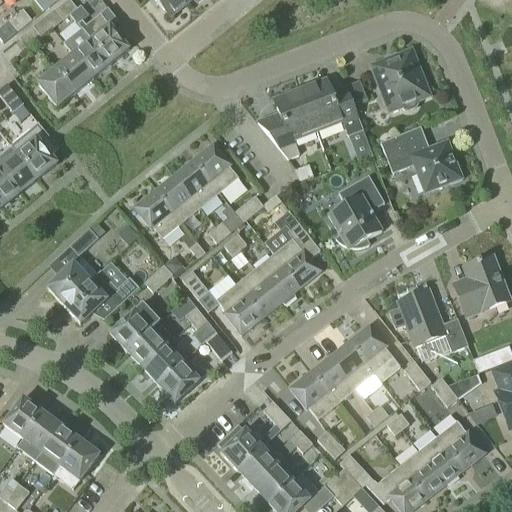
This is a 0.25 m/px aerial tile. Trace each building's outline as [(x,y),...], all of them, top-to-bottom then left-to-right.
[(61,0),(39,0),(37,2),(45,13),(61,0)] [(151,0),(169,21),(189,5),(185,0),(151,0)] [(68,2),(61,8),(70,19),(77,13),(68,2)] [(70,19),(61,8),(54,14),(63,24),(70,19)] [(81,33),(91,44),(90,44),(110,68),(129,53),(110,30),(117,24),(107,12),(86,29),(82,24),(77,28),(81,33)] [(23,14),(15,20),(24,30),(31,25),(23,14)] [(17,36),(24,30),(15,20),(8,25),(17,36)] [(33,31),(26,37),(34,47),(41,41),(33,31)] [(81,33),(63,47),(73,58),(92,83),(110,68),(90,44),(91,44),(81,33)] [(27,53),(34,47),(26,37),(18,42),(27,53)] [(389,115),(401,110),(403,114),(407,115),(415,112),(417,108),(416,104),(427,100),(423,89),(426,88),(422,77),(419,78),(410,56),(372,71),(382,96),(379,97),(383,106),(385,105),(389,115)] [(73,58),(55,73),(74,97),(92,83),(73,58)] [(56,112),(74,97),(55,73),(36,88),(56,112)] [(347,140),(362,134),(347,94),(335,99),(330,96),(326,84),(299,95),(315,136),(341,125),(347,140)] [(23,109),(6,88),(0,92),(0,101),(12,117),(23,109)] [(287,164),(298,159),(292,144),(315,136),(299,95),(274,105),(278,117),(275,123),(259,129),(287,164)] [(38,127),(9,150),(11,152),(16,158),(16,159),(17,158),(37,184),(57,168),(50,159),(58,153),(38,127)] [(450,188),(462,183),(457,171),(456,171),(446,147),(429,154),(420,131),(380,147),(392,178),(414,169),(425,196),(449,186),(450,188)] [(213,147),(192,164),(218,198),(238,182),(228,171),(230,169),(213,147)] [(11,152),(0,160),(0,173),(19,197),(36,183),(37,184),(17,158),(16,159),(16,158),(11,152)] [(192,164),(173,179),(200,213),(218,198),(192,164)] [(309,169),(295,174),(299,186),(313,181),(309,169)] [(0,210),(2,212),(2,211),(19,197),(0,173),(0,210)] [(173,179),(154,194),(181,228),(200,213),(173,179)] [(345,210),(328,220),(339,240),(334,243),(336,245),(338,247),(341,248),(343,250),(346,251),(348,254),(351,253),(356,253),(360,253),(364,251),(369,249),(366,244),(381,235),(369,216),(384,208),(368,180),(338,197),(345,210)] [(162,243),(181,228),(154,194),(133,211),(150,233),(152,232),(162,243)] [(254,201),(234,217),(242,228),(263,211),(254,201)] [(272,259),(299,293),(321,276),(310,263),(319,255),(298,228),(288,216),(274,228),(280,235),(264,248),(272,259)] [(222,226),(215,232),(223,242),(230,237),(222,226)] [(223,242),(215,232),(208,238),(216,248),(223,242)] [(78,261),(97,242),(88,233),(69,251),(78,261)] [(230,245),(239,255),(246,249),(237,239),(230,245)] [(239,255),(230,245),(223,250),(232,261),(239,255)] [(197,263),(205,257),(196,247),(189,253),(197,263)] [(295,301),(293,298),(299,293),(272,259),(254,274),(281,308),(282,307),(284,310),(295,301)] [(465,321),(508,304),(492,262),(464,272),(468,284),(453,289),(465,321)] [(73,267),(46,292),(63,310),(90,285),(97,278),(82,263),(75,269),(73,267)] [(80,329),(107,303),(110,301),(119,310),(139,292),(129,282),(127,285),(110,267),(100,277),(100,276),(97,278),(90,285),(63,310),(80,329)] [(153,297),(172,279),(163,269),(143,287),(153,297)] [(254,274),(235,289),(262,323),(281,308),(254,274)] [(198,305),(208,296),(192,275),(181,284),(198,305)] [(235,289),(216,304),(225,316),(223,318),(241,340),(262,323),(235,289)] [(399,312),(388,316),(395,333),(405,329),(414,351),(444,339),(451,357),(467,351),(456,323),(441,329),(427,295),(397,307),(399,312)] [(126,357),(127,356),(127,355),(150,334),(158,327),(158,326),(142,308),(134,315),(109,338),(126,357)] [(190,327),(201,319),(195,312),(185,320),(190,327)] [(196,334),(207,326),(201,319),(190,327),(196,334)] [(142,372),(173,343),(158,327),(150,334),(127,355),(127,356),(142,372)] [(347,345),(374,379),(380,387),(399,371),(384,352),(386,350),(369,329),(347,345)] [(221,366),(232,357),(215,337),(205,345),(221,366)] [(478,349),(482,363),(505,356),(501,342),(478,349)] [(173,343),(142,372),(157,388),(158,389),(181,367),(180,367),(185,362),(177,353),(177,348),(173,343)] [(347,345),(329,360),(355,394),(374,379),(347,345)] [(329,360),(310,375),(337,409),(355,394),(329,360)] [(157,388),(156,389),(174,408),(199,385),(206,378),(199,371),(196,373),(186,362),(185,362),(180,367),(181,367),(158,389),(157,388)] [(403,374),(420,395),(430,387),(414,366),(403,374)] [(511,369),(494,376),(501,395),(495,397),(509,433),(511,432),(511,369)] [(308,413),(317,424),(337,409),(310,375),(288,392),(306,414),(308,413)] [(476,379),(447,391),(457,403),(479,388),(476,379)] [(430,391),(447,411),(457,403),(447,391),(441,383),(430,391)] [(2,429),(22,444),(43,417),(22,402),(2,429)] [(280,434),(290,425),(272,406),(262,415),(280,434)] [(372,415),(380,426),(388,420),(379,409),(372,415)] [(372,415),(365,421),(373,432),(380,426),(372,415)] [(22,444),(17,452),(35,465),(40,457),(60,430),(43,417),(22,444)] [(400,418),(393,424),(401,434),(408,429),(400,418)] [(394,440),(401,434),(393,424),(386,430),(394,440)] [(456,425),(437,441),(463,475),(485,458),(467,436),(466,437),(456,425)] [(216,448),(222,454),(219,457),(237,476),(238,475),(237,474),(260,453),(261,453),(262,452),(244,433),(242,435),(236,429),(235,430),(236,430),(217,448),(217,447),(216,448)] [(40,457),(35,465),(53,479),(59,471),(79,444),(60,430),(40,457)] [(296,451),(306,442),(299,435),(289,444),(296,451)] [(326,435),(316,444),(334,464),(344,454),(326,435)] [(437,441),(418,456),(444,489),(463,475),(437,441)] [(302,458),(312,448),(306,442),(296,451),(302,458)] [(99,459),(79,444),(59,471),(53,479),(73,494),(99,459)] [(237,474),(238,475),(253,491),(282,464),(283,463),(280,460),(276,458),(266,448),(262,452),(261,453),(260,453),(237,474)] [(418,456),(399,470),(426,504),(444,489),(418,456)] [(343,473),(352,483),(361,492),(365,489),(383,509),(390,503),(397,511),(415,511),(426,504),(399,470),(380,486),(376,488),(366,478),(348,459),(338,468),(343,473)] [(253,491),(268,507),(268,508),(292,485),(298,480),(282,464),(253,491)] [(310,504),(292,485),(268,508),(268,507),(267,508),(270,511),(300,511),(305,508),(309,511),(321,511),(333,501),(352,483),(343,473),(310,504)] [(361,492),(352,483),(333,501),(342,510),(361,492)] [(12,511),(16,511),(29,496),(17,488),(12,495),(4,506),(12,511)] [(0,496),(0,502),(4,506),(12,495),(5,489),(0,496)] [(53,511),(76,511),(67,501),(53,511)]
